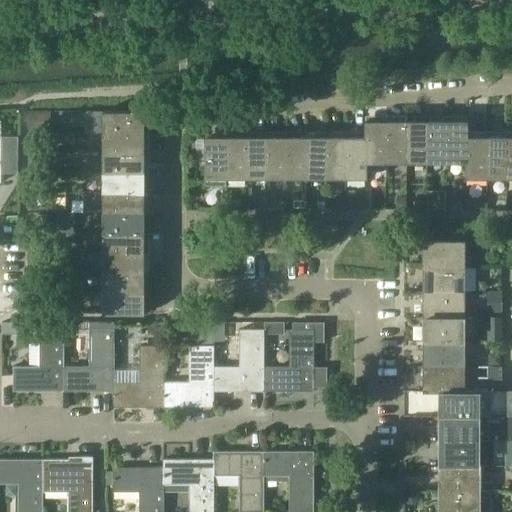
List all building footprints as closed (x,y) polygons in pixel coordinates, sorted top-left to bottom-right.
[(48,128),(48,111),(27,111),(27,128),(48,128)] [(102,111),(102,132),(143,132),(143,111),(102,111)] [(0,181),(0,173),(18,173),(18,136),(0,136),(0,120),(0,119),(0,181)] [(364,120),(364,136),(365,136),(366,161),(367,161),(367,171),(385,171),(385,161),(385,120),(364,120)] [(405,120),(385,120),(385,161),(405,161),(405,120)] [(425,120),(405,120),(405,161),(426,161),(425,120)] [(446,120),(425,120),(426,161),(446,161),(446,120)] [(467,120),(446,120),(446,161),(465,161),(466,161),(466,135),(467,135),(467,120)] [(144,152),(143,132),(102,132),(102,152),(144,152)] [(465,177),(486,177),(486,135),(467,135),(466,135),(466,161),(465,161),(465,177)] [(486,177),(507,177),(506,135),(486,135),(486,177)] [(226,185),(226,177),(226,136),(205,136),(205,185),(226,185)] [(246,136),(226,136),(226,177),(246,177),(246,136)] [(266,136),(246,136),(246,177),(266,177),(266,136)] [(286,136),(266,136),(266,177),(286,177),(286,136)] [(306,136),(286,136),(286,177),(306,177),(306,136)] [(326,136),(306,136),(306,177),(326,177),(326,136)] [(346,136),(326,136),(326,177),(346,177),(346,136)] [(364,136),(346,136),(346,177),(367,177),(367,171),(367,161),(366,161),(365,136),(364,136)] [(144,172),(144,152),(102,152),(102,172),(144,172)] [(144,192),(144,172),(102,172),(102,192),(144,192)] [(432,191),(432,209),(446,209),(446,191),(432,191)] [(144,211),(144,192),(102,192),(102,212),(144,211)] [(405,208),(406,196),(396,196),(395,208),(405,208)] [(356,209),(356,197),(346,197),(346,202),(346,209),(356,209)] [(271,208),(285,208),(285,200),(271,200),(271,208)] [(317,209),(325,209),(325,202),(325,201),(317,201),(317,209)] [(144,232),(144,211),(102,212),(102,232),(144,232)] [(48,214),(37,214),(37,224),(48,224),(48,214)] [(144,252),(144,232),(102,232),(103,252),(144,252)] [(423,241),(423,266),(464,266),(464,241),(423,241)] [(103,252),(103,272),(144,271),(144,252),(103,252)] [(44,253),(27,253),(27,269),(44,269),(44,253)] [(423,266),(423,290),(464,291),(464,266),(423,266)] [(144,292),(144,271),(103,272),(103,292),(144,292)] [(464,316),(464,291),(423,290),(423,315),(464,316)] [(144,312),(144,292),(103,292),(103,313),(144,312)] [(501,310),(501,292),(489,292),(489,310),(501,310)] [(464,340),(464,316),(423,315),(423,340),(464,340)] [(501,327),(501,317),(488,317),(488,327),(501,327)] [(89,366),(64,366),(63,366),(64,391),(112,391),(113,391),(114,381),(114,329),(114,321),(89,321),(89,329),(89,366)] [(164,321),(148,322),(148,334),(164,334),(164,321)] [(324,322),(313,322),(313,329),(313,341),(313,342),(324,342),(324,322)] [(197,333),(214,333),(214,325),(197,325),(197,333)] [(13,391),(64,391),(63,366),(64,366),(64,329),(39,329),(39,365),(13,366),(13,391)] [(239,365),(214,365),(213,390),(214,390),(263,390),(263,365),(264,365),(264,329),(254,329),(241,329),(239,329),(239,365)] [(313,342),(313,341),(313,329),(289,329),(289,365),(264,365),(263,365),(263,390),(313,390),(313,342)] [(423,340),(423,365),(464,365),(464,340),(423,340)] [(214,407),(214,390),(213,390),(214,365),(214,344),(189,344),(189,382),(164,382),(164,407),(214,407)] [(112,407),(164,407),(164,382),(164,345),(139,345),(139,381),(114,381),(113,391),(112,391),(112,407)] [(489,366),(493,366),(501,366),(501,365),(501,353),(495,353),(488,359),(489,366)] [(423,391),(438,391),(438,390),(464,390),(464,389),(464,365),(423,365),(423,391)] [(501,366),(493,366),(493,378),(493,385),(502,385),(502,366),(501,366)] [(438,390),(438,391),(438,416),(480,416),(480,389),(464,389),(464,390),(438,390)] [(479,440),(480,416),(438,416),(438,440),(479,440)] [(479,465),(479,440),(438,440),(438,465),(479,465)] [(213,450),(213,458),(213,476),(214,476),(238,476),(238,511),(264,511),(263,475),(263,450),(213,450)] [(313,450),(263,450),(263,475),(289,475),(289,511),(313,511),(313,450)] [(162,458),(162,467),(163,467),(163,483),(188,483),(188,511),(213,511),(214,476),(213,476),(213,458),(162,458)] [(0,459),(0,482),(17,483),(17,511),(42,511),(42,492),(42,483),(42,459),(0,459)] [(92,511),(92,459),(42,459),(42,483),(42,492),(67,492),(67,511),(92,511)] [(438,465),(438,489),(479,489),(479,465),(438,465)] [(163,467),(162,467),(113,467),(113,492),(138,492),(137,511),(163,511),(163,483),(163,467)] [(491,490),(479,490),(479,489),(438,489),(438,511),(491,511),(492,502),(491,502),(491,490)]
